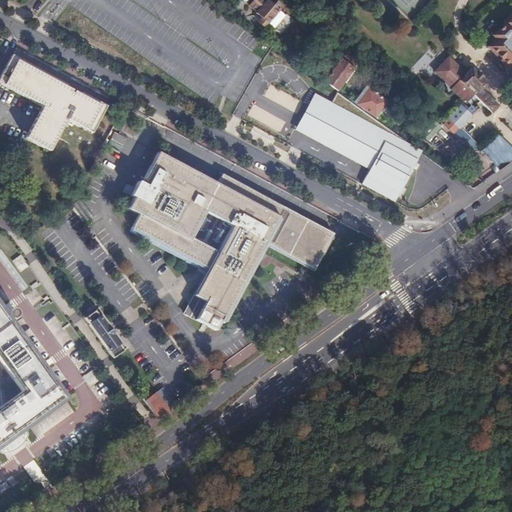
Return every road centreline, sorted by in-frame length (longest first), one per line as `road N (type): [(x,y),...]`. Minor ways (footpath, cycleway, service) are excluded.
road 1 (unclassified): [(423,248),(0,15)]
road 2 (primary): [(423,248),(60,511)]
road 3 (primary): [(102,511),(322,353)]
road 4 (primary): [(322,353),(453,264)]
road 5 (primary): [(322,353),(330,335),(421,268),(423,248)]
